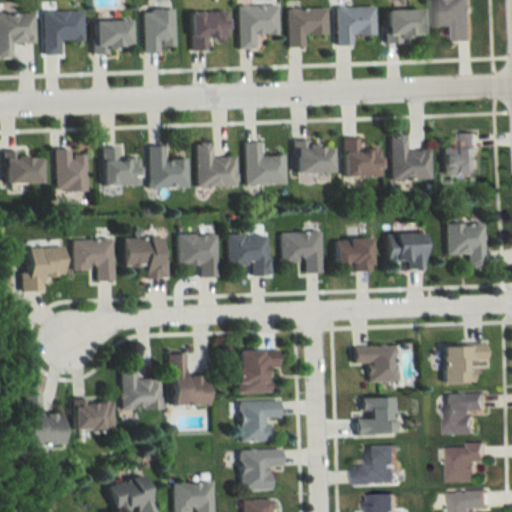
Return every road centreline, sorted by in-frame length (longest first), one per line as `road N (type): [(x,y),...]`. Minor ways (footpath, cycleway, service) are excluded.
road 1 (residential): [(511,84),(0,106)]
road 2 (residential): [(88,328),(127,316),(511,301)]
road 3 (residential): [(316,511),(310,309)]
road 4 (residential): [(61,359),(46,346),(49,327),(68,318),(82,323),(84,349),(61,359)]
